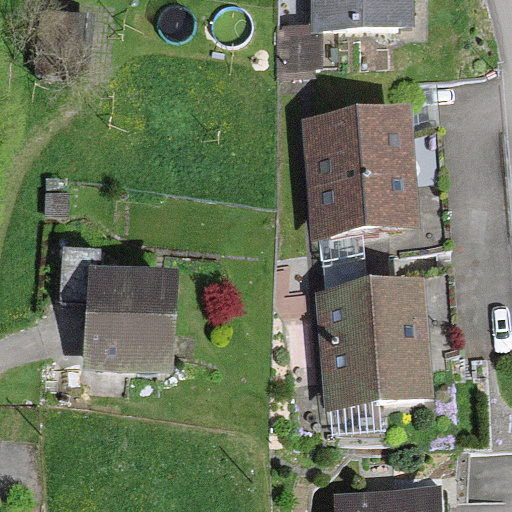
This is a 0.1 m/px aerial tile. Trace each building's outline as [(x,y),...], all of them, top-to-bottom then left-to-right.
[(313,0),(314,35),(393,35),(393,0),(313,0)] [(31,79),(77,83),(83,23),(37,19),(31,79)] [(446,257),(436,137),(399,140),(398,128),(307,136),(319,277),(354,274),(387,272),(386,262),(446,257)] [(60,257),(56,307),(90,310),(86,368),(162,373),(167,292),(94,288),(96,259),(60,257)] [(448,277),(388,282),(387,272),(354,274),(319,277),(328,397),(364,394),(374,408),(419,405),(416,364),(454,361),(448,277)]
